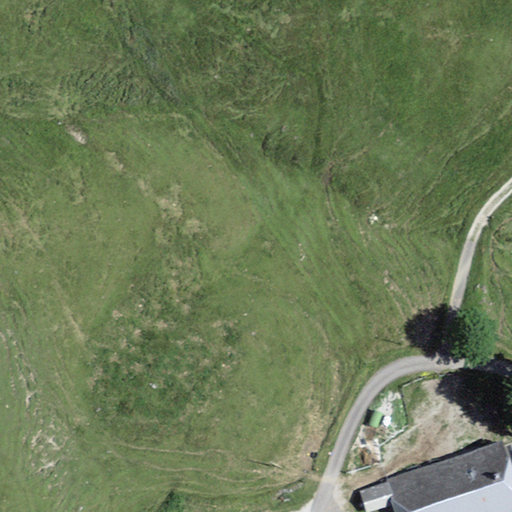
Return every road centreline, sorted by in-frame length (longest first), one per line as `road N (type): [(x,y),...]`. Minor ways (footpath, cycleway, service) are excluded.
road 1 (track): [(511,368),(443,357),(378,378),(317,511)]
road 2 (track): [(443,357),(477,224),(511,186)]
